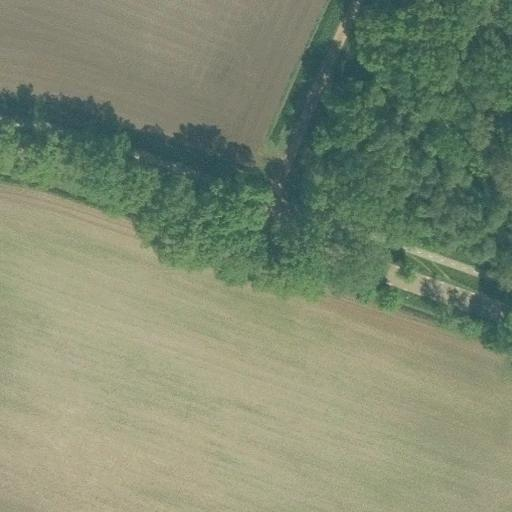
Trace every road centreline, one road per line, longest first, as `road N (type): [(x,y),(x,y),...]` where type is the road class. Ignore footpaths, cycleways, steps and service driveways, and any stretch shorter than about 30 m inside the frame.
road 1 (tertiary): [(0,148),(114,174),(511,318)]
road 2 (track): [(258,228),(356,0)]
